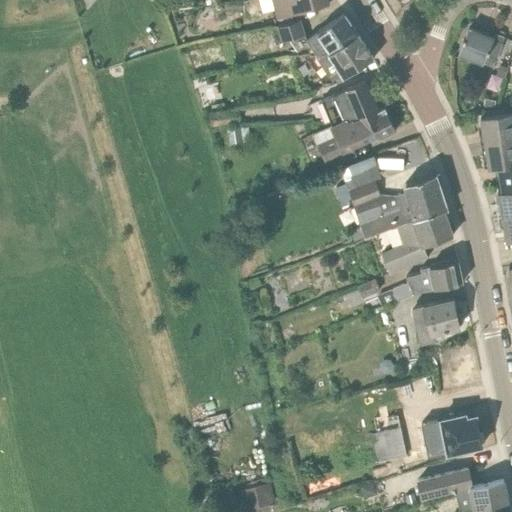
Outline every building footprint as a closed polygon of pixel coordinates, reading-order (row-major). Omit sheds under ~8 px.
[(271,0),(277,18),(329,3),(327,0),(271,0)] [(345,13),(315,31),(306,37),(305,34),(300,18),(278,26),(283,42),(290,40),(298,54),(315,53),(317,55),(325,55),(359,34),(345,13)] [(458,53),(481,62),(492,66),(502,44),(492,40),(493,37),(469,27),(464,38),(462,42),(463,42),(458,53)] [(325,55),(317,55),(331,79),(344,76),(344,77),(374,58),(359,34),(325,55)] [(505,78),(508,67),(500,64),(495,75),(505,78)] [(365,80),(347,88),(345,89),(333,94),(321,99),(330,122),(358,120),(379,110),(365,80)] [(495,100),(484,99),(483,107),(494,109),(495,100)] [(358,120),(330,122),(331,123),(329,124),(330,125),(313,133),(328,169),(355,157),(351,148),(377,137),(378,138),(396,129),(385,107),(379,110),(358,120)] [(511,138),(511,112),(481,117),(483,133),(484,143),(485,143),(511,138)] [(241,130),(240,126),(227,128),(228,143),(243,141),(251,141),(250,129),(241,130)] [(511,138),(485,143),(489,166),(498,165),(498,166),(511,164),(511,138)] [(511,164),(498,166),(502,190),(498,191),(498,192),(511,189),(511,164)] [(348,189),(359,185),(355,172),(347,175),(349,178),(345,180),(348,189)] [(353,203),(364,237),(395,226),(445,209),(447,208),(436,175),(437,175),(436,174),(417,180),(402,185),(405,193),(395,196),(380,194),(374,179),(359,185),(348,189),(353,203)] [(511,189),(498,192),(501,207),(502,216),(511,214),(511,189)] [(405,249),(383,257),(390,272),(426,257),(421,246),(453,233),(445,209),(395,226),(405,249)] [(506,242),(511,240),(511,214),(502,216),(502,217),(506,241),(506,242)] [(364,237),(360,225),(348,229),(352,241),(364,237)] [(426,289),(434,289),(463,282),(458,260),(429,266),(420,268),(421,272),(406,276),(408,282),(377,295),(381,306),(412,294),(426,289)] [(376,278),(357,285),(361,296),(380,289),(376,278)] [(435,341),(433,331),(459,327),(459,323),(461,323),(460,314),(457,314),(453,298),(434,302),(422,304),(412,306),(419,344),(435,341)] [(403,410),(373,415),(380,457),(410,452),(403,410)] [(465,413),(439,419),(440,423),(432,424),(439,461),(448,459),(446,452),(482,445),(482,442),(485,441),(483,430),(479,431),(476,415),(466,417),(465,413)] [(504,479),(472,485),(468,468),(448,472),(417,478),(420,497),(456,490),(458,498),(459,498),(461,511),(474,508),(474,511),(481,511),(509,507),(504,479)] [(274,503),(269,482),(241,488),(245,508),(274,503)] [(404,495),(406,504),(415,501),(413,493),(404,495)]
